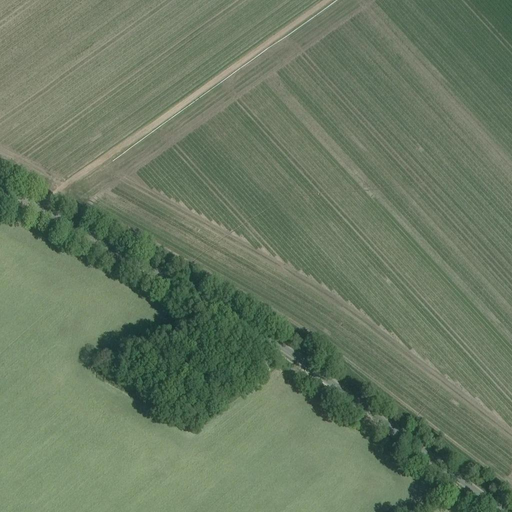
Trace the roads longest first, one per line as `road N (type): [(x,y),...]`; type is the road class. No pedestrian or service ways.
road 1 (unclassified): [(502,511),(270,339),(0,187)]
road 2 (track): [(326,0),(40,207)]
